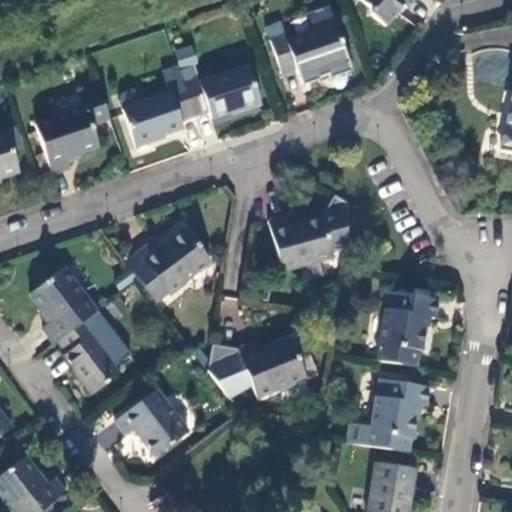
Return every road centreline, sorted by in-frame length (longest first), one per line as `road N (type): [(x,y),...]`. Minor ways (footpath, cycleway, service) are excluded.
road 1 (residential): [(247,166),(0,241)]
road 2 (residential): [(452,511),(488,281)]
road 3 (residential): [(136,511),(0,324)]
road 4 (residential): [(488,281),(443,249),(371,121)]
road 5 (residential): [(511,6),(446,20),(371,121)]
road 6 (residential): [(371,121),(247,166)]
